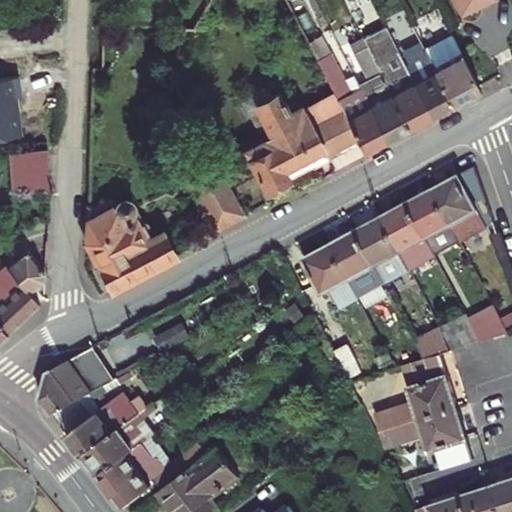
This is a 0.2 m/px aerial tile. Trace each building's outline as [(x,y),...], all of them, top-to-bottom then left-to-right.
[(329,57),(315,63),(353,144),(465,85),(428,11),(388,28),(405,64),(391,72),(372,36),(348,47),(365,84),(346,94),(329,57)] [(265,126),(238,139),(259,182),(272,177),(270,171),(302,153),(306,160),(337,145),(319,109),(307,115),(299,101),(286,106),(276,88),(269,91),(266,84),(249,90),(265,126)] [(52,144),(24,149),(21,186),(51,191),(52,144)] [(224,164),(194,177),(213,215),(242,202),(224,164)] [(466,170),(295,258),(313,293),(318,291),(328,310),(485,228),(466,170)] [(103,200),(91,202),(89,248),(109,284),(177,245),(167,225),(153,232),(147,221),(157,216),(152,204),(145,204),(138,191),(124,195),(121,190),(107,193),(103,200)] [(0,321),(45,291),(36,275),(51,263),(33,244),(13,264),(19,273),(0,292),(0,321)] [(368,424),(359,427),(373,456),(408,443),(413,459),(419,457),(426,476),(459,464),(424,365),(446,358),(473,347),(499,334),(500,335),(510,331),(506,321),(496,326),(485,305),(458,321),(432,333),(430,328),(403,340),(417,368),(384,378),(393,399),(379,403),(388,431),(375,436),(368,424)] [(182,323),(155,337),(162,351),(189,337),(182,323)] [(76,455),(117,509),(146,486),(122,454),(125,451),(110,429),(119,422),(110,410),(104,415),(100,408),(97,409),(87,395),(102,386),(92,372),(74,380),(68,368),(88,357),(82,346),(39,370),(28,396),(43,419),(73,458),(76,455)] [(339,355),(326,361),(341,389),(352,383),(339,355)] [(379,362),(366,368),(371,377),(383,372),(379,362)] [(153,495),(164,511),(210,511),(203,501),(230,480),(212,452),(153,495)] [(511,511),(511,479),(405,511),(511,511)] [(284,511),(276,499),(256,511),(284,511)]
